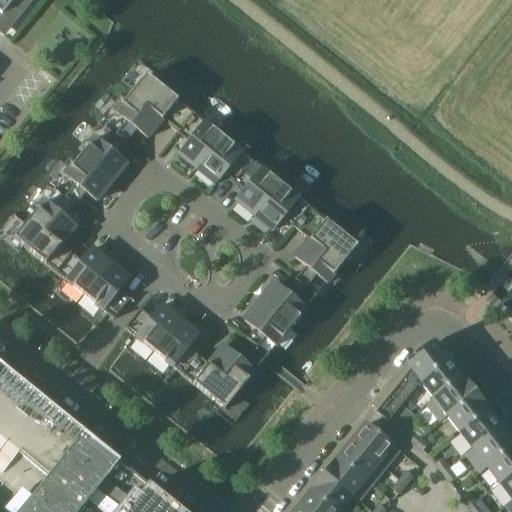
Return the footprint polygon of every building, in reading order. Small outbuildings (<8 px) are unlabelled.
[(0,0),(0,14),(1,16),(11,4),(24,14),(34,0),(0,0)] [(194,116),(145,77),(130,95),(162,121),(161,122),(177,134),(177,135),(178,135),(194,116)] [(116,113),(126,121),(115,135),(126,144),(127,143),(136,131),(147,140),(161,122),(162,121),(130,95),(116,113)] [(197,171),(222,139),(194,116),(178,135),(179,136),(188,143),(178,156),(197,171)] [(126,144),(115,135),(105,148),(94,140),(79,158),(111,184),(126,165),(115,157),(125,145),(126,145),(126,144)] [(151,165),(163,147),(151,138),(138,157),(151,165)] [(227,143),(222,139),(197,171),(215,186),(224,175),(233,183),(232,183),(233,184),(242,173),(232,164),(241,154),(227,143)] [(64,198),(76,207),(76,206),(85,194),(96,202),(111,184),(79,158),(64,177),(75,185),(65,197),(64,198)] [(254,217),(280,185),(261,170),(252,181),(242,173),(233,184),(234,185),(235,184),(244,191),(235,202),(254,217)] [(86,219),(96,228),(130,189),(120,181),(86,219)] [(284,189),(280,185),(254,217),(272,232),(282,220),(291,227),(292,228),(308,208),(284,189)] [(76,207),(64,198),(54,211),(43,202),(28,221),(60,247),(61,246),(75,228),(65,220),(74,208),(75,208),(76,207)] [(299,233),(309,241),(310,241),(342,266),(357,248),(308,208),(292,228),(293,229),(293,228),(299,233)] [(60,247),(28,221),(13,240),(55,274),(71,254),(70,254),(61,246),(60,247)] [(310,241),(309,241),(295,259),(305,268),(295,280),(295,279),(294,280),(305,289),(316,276),(326,285),(338,271),(342,266),(310,241)] [(72,255),(71,254),(55,274),(84,297),(110,265),(91,250),(81,263),(72,255)] [(511,280),(484,257),(478,264),(477,265),(509,291),(510,289),(511,291),(511,280)] [(113,321),(129,301),(127,300),(118,293),(128,280),(110,265),(84,297),(103,313),(113,321)] [(310,305),(300,297),(305,289),(294,280),(294,281),(294,282),(284,294),(274,285),(259,304),(290,329),(310,305)] [(265,339),(276,348),(290,329),(259,304),(244,322),(254,331),(248,339),(247,338),(246,340),(257,350),(259,348),(258,347),(265,339)] [(124,330),(131,335),(149,350),(154,353),(180,322),(161,307),(151,319),(142,312),(140,310),(124,330)] [(198,337),(180,322),(154,353),(158,357),(177,372),(183,377),(198,357),(197,357),(188,349),(198,337)] [(419,383),(447,362),(437,350),(432,343),(405,364),(410,370),(381,406),(394,416),(401,407),(420,384),(419,383)] [(214,359),(208,366),(240,392),(243,387),(255,373),(244,365),(250,357),(251,357),(252,357),(253,355),(241,346),(240,348),(234,356),(223,348),(214,359)] [(237,396),(240,392),(208,366),(199,358),(198,357),(183,377),(213,402),(224,411),(237,396)] [(428,406),(460,379),(447,362),(419,383),(420,384),(433,400),(427,405),(428,406)] [(178,511),(0,367),(0,511),(178,511)] [(440,422),(473,396),(460,379),(428,406),(440,422)] [(459,434),(486,413),(473,396),(440,422),(440,423),(447,418),(459,434)] [(375,414),(386,422),(388,424),(394,416),(381,406),(375,414)] [(500,430),(486,413),(459,434),(472,450),(466,455),(466,456),(500,430)] [(384,470),(398,452),(365,425),(351,443),(384,470)] [(466,456),(479,473),(511,447),(511,445),(500,430),(466,456)] [(419,439),(410,432),(405,438),(414,445),(419,439)] [(414,445),(422,452),(427,446),(419,439),(414,445)] [(384,470),(351,443),(338,460),(370,486),(371,486),(384,470)] [(486,469),(499,485),(511,475),(511,447),(479,473),(480,474),(486,469)] [(370,486),(338,460),(324,476),(351,498),(357,503),(371,486),(370,486)] [(442,461),(435,466),(442,475),(448,470),(442,461)] [(442,475),(449,484),(455,479),(448,470),(442,475)] [(406,473),(399,482),(405,487),(411,479),(412,478),(406,473)] [(505,506),(506,507),(511,502),(511,475),(499,485),(511,502),(505,506)] [(339,511),(351,498),(324,476),(310,493),(333,511),(339,511)] [(405,487),(399,482),(392,491),(398,496),(405,487)] [(333,511),(310,493),(297,510),(299,511),(333,511)] [(462,500),(469,509),(475,504),(468,495),(462,500)]
